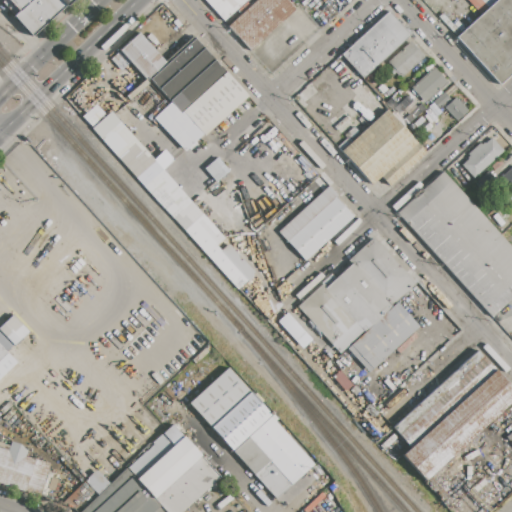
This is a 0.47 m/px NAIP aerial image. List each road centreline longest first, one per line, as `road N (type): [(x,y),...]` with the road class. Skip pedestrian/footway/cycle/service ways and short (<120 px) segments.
road 1 (residential): [(182,0),(511,362)]
road 2 (residential): [(289,301),(511,91)]
road 3 (residential): [(215,149),(379,0)]
road 4 (primary): [(0,130),(136,0)]
road 5 (residential): [(404,0),(511,123)]
road 6 (primary): [(94,0),(0,94)]
road 7 (residential): [(188,417),(273,511)]
road 8 (residential): [(482,330),(390,412)]
